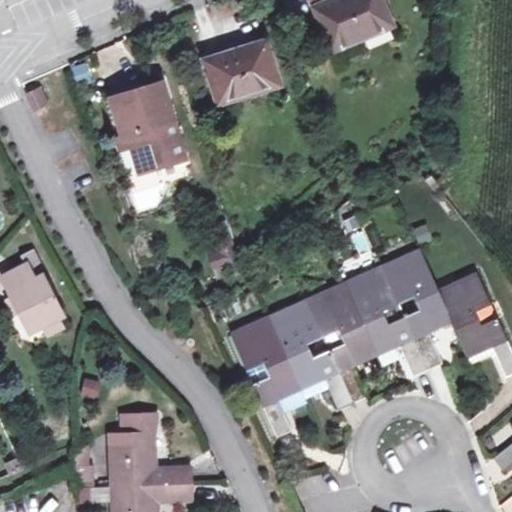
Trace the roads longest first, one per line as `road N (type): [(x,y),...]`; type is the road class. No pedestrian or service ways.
road 1 (residential): [(454,463),(454,434),(437,411),(409,402),(382,412),(365,435),(365,464),(383,487),(410,495),(438,486)]
road 2 (unclassified): [(132,0),(0,54)]
